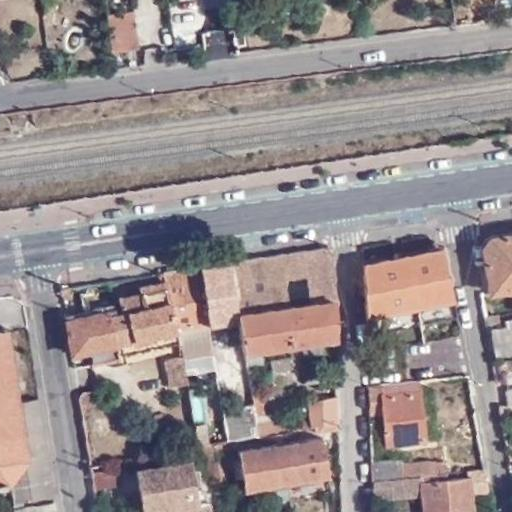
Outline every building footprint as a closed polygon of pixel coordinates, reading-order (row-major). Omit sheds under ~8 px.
[(129,38),(130,48),(136,47),(132,10),(105,12),(108,40),(129,38)] [(108,40),(109,50),(130,48),(129,38),(108,40)] [(482,248),(489,289),(489,292),(511,288),(511,234),(490,238),(482,248)] [(324,248),(230,262),(239,315),(333,302),(332,273),(330,253),(324,248)] [(362,261),(364,329),(384,325),(383,311),(451,297),(441,248),(362,261)] [(230,262),(198,266),(208,325),(240,322),(239,315),(230,262)] [(198,266),(163,271),(182,354),(182,356),(211,352),(213,352),(208,325),(198,266)] [(173,330),(164,278),(142,282),(144,291),(118,296),(122,313),(115,314),(109,316),(114,343),(173,330)] [(106,309),(64,319),(69,353),(114,343),(109,316),(115,314),(112,300),(106,302),(106,309)] [(239,315),(240,322),(244,349),(334,338),(333,302),(239,315)] [(489,329),(493,356),(511,351),(511,315),(501,318),(502,322),(493,323),(494,329),(489,329)] [(10,504),(55,498),(39,400),(16,403),(4,326),(0,326),(0,479),(6,478),(10,504)] [(176,342),(173,330),(114,343),(116,355),(176,342)] [(184,383),(187,382),(182,356),(182,354),(178,355),(184,383)] [(165,386),(184,383),(178,355),(160,358),(165,386)] [(418,378),(367,384),(368,412),(381,412),(385,442),(422,437),(418,378)] [(79,412),(101,409),(97,389),(76,392),(79,412)] [(258,434),(258,436),(336,424),(335,418),(335,397),(306,401),(309,419),(277,424),(275,419),(264,420),(259,392),(251,393),(253,403),(255,421),(258,434)] [(497,404),(499,420),(511,418),(511,402),(507,403),(497,404)] [(245,403),(248,422),(255,421),(253,403),(245,403)] [(237,437),(258,434),(255,421),(248,422),(235,424),(237,437)] [(327,473),(321,436),(237,450),(243,488),(327,473)] [(227,451),(226,441),(213,443),(215,453),(227,451)] [(215,453),(213,443),(199,445),(201,455),(203,454),(209,484),(219,482),(215,453)] [(399,456),(370,459),(371,477),(446,470),(444,458),(437,460),(433,456),(401,460),(399,456)] [(200,511),(206,511),(204,501),(199,502),(192,459),(136,468),(143,511),(136,511),(135,511),(200,511)] [(446,470),(371,477),(371,497),(421,493),(424,511),(429,511),(472,508),(471,489),(486,487),(482,466),(465,468),(465,474),(447,476),(446,470)] [(120,468),(90,472),(92,488),(122,483),(120,468)] [(211,511),(210,500),(204,501),(206,511),(200,511),(211,511)] [(55,511),(53,501),(15,506),(15,511),(55,511)]
